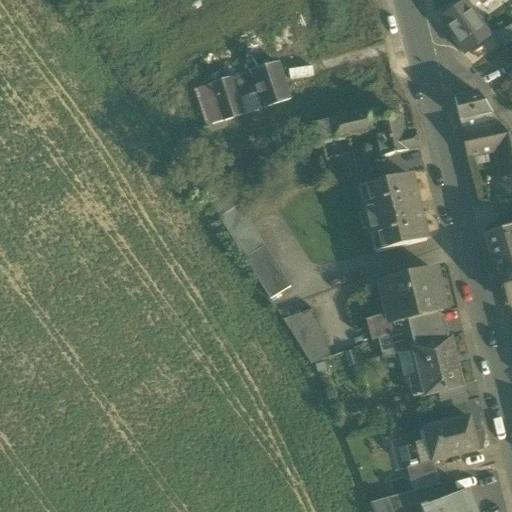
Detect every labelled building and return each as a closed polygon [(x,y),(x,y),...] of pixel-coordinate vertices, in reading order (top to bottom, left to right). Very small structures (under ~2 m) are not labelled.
[(200,0),(205,18),(253,7),(250,0),(200,0)] [(464,0),(465,1),(471,9),(483,0),(464,0)] [(441,21),(465,55),(490,36),(471,9),(465,1),(464,3),(441,21)] [(211,47),(221,44),(253,36),(249,19),(255,18),(253,7),(205,18),(211,47)] [(511,19),(495,30),(505,45),(511,40),(511,19)] [(370,32),(318,44),(324,68),(315,70),(323,99),(343,95),(345,101),(381,93),(373,60),(376,59),(370,32)] [(221,44),(223,58),(257,50),(253,36),(221,44)] [(511,48),(497,58),(507,70),(511,66),(511,48)] [(223,58),(227,72),(260,63),(257,50),(223,58)] [(217,74),(225,102),(274,90),(271,80),(265,82),(260,63),(227,72),(217,74)] [(231,131),(241,128),(275,120),(270,103),(276,101),(274,90),(225,102),(231,131)] [(459,123),(462,133),(499,125),(491,116),(477,95),(454,100),(458,116),(459,123)] [(328,123),(330,130),(333,141),(347,138),(374,132),(372,124),(374,123),(372,112),(328,123)] [(400,117),(374,123),(372,124),(374,132),(380,159),(415,151),(411,135),(405,137),(400,117)] [(278,134),(275,120),(241,128),(245,142),(278,134)] [(325,184),(336,181),(331,156),(326,142),(320,144),(317,132),(330,130),(328,123),(312,126),(325,184)] [(511,176),(511,141),(499,125),(462,133),(468,159),(496,153),(501,179),(511,176)] [(335,150),(333,141),(330,130),(317,132),(320,144),(326,142),(331,156),(339,154),(337,150),(335,150)] [(356,176),(347,138),(333,141),(335,150),(337,150),(339,154),(331,156),(336,181),(356,176)] [(375,253),(376,255),(426,243),(410,178),(359,190),(360,192),(366,190),(370,205),(363,206),(371,239),(378,237),(382,251),(375,253)] [(360,192),(363,206),(370,205),(366,190),(360,192)] [(209,204),(219,219),(234,209),(225,194),(209,204)] [(290,288),(266,249),(239,206),(234,209),(219,219),(245,261),(270,301),(290,288)] [(511,228),(486,236),(498,273),(508,307),(511,306),(511,228)] [(375,253),(382,251),(378,237),(371,239),(375,253)] [(383,285),(390,315),(393,326),(408,322),(437,315),(431,289),(437,287),(433,271),(394,280),(394,282),(383,285)] [(284,323),(311,366),(330,358),(313,312),(284,323)] [(409,328),(408,322),(393,326),(390,315),(367,322),(372,342),(378,341),(409,328)] [(408,322),(409,328),(415,351),(445,343),(448,337),(444,319),(437,315),(408,322)] [(414,351),(415,351),(409,328),(378,341),(383,359),(397,355),(414,351)] [(414,351),(420,376),(425,396),(425,398),(438,394),(462,389),(450,342),(445,343),(415,351),(414,351)] [(414,351),(397,355),(403,380),(409,379),(420,376),(414,351)] [(413,399),(425,396),(420,376),(409,379),(413,399)] [(438,394),(442,410),(467,403),(464,388),(462,389),(438,394)] [(424,431),(427,443),(431,464),(477,453),(470,420),(424,431)] [(412,468),(431,464),(427,443),(407,448),(412,468)] [(406,470),(412,494),(437,487),(437,486),(431,464),(412,468),(406,470)] [(422,511),(447,502),(441,487),(440,485),(437,486),(437,487),(412,494),(371,505),(373,511),(422,511)] [(450,500),(447,502),(422,511),(475,511),(468,493),(450,500)]
